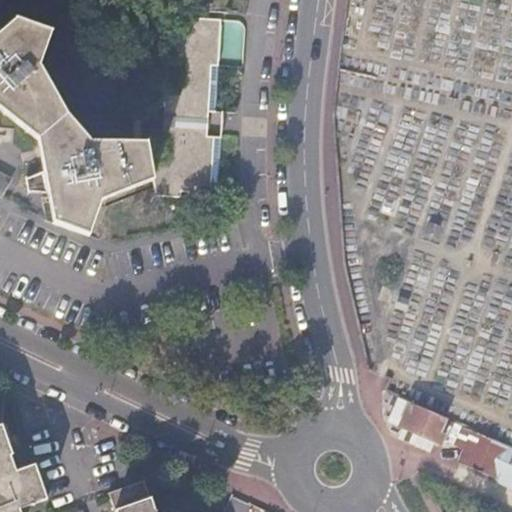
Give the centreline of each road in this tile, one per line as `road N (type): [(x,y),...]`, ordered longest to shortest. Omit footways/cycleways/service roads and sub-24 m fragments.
road 1 (residential): [(318,0),(305,175),(340,425)]
road 2 (residential): [(295,455),(88,367),(0,320)]
road 3 (residential): [(0,353),(295,482)]
